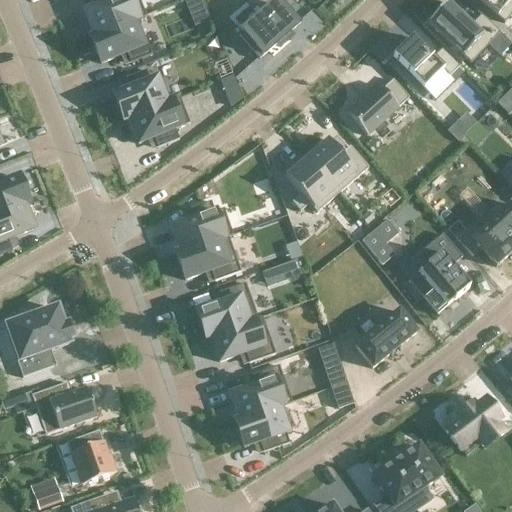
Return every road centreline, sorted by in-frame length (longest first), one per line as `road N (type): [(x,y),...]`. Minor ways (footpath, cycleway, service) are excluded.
road 1 (residential): [(380,0),(237,124),(95,224)]
road 2 (residential): [(511,305),(348,433),(219,511)]
road 3 (residential): [(198,511),(95,224)]
road 4 (residential): [(95,224),(4,0)]
